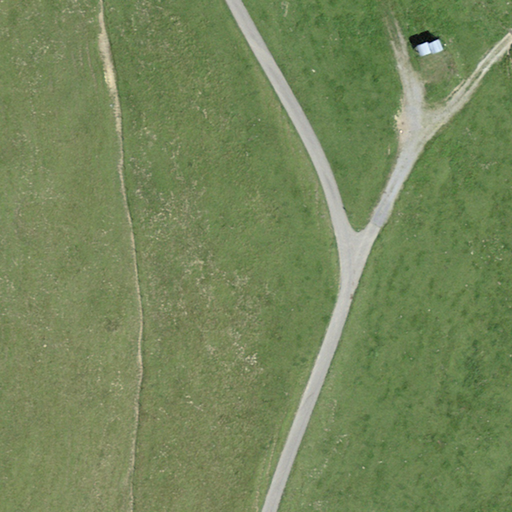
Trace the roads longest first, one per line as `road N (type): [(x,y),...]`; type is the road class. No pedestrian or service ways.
road 1 (track): [(235,0),(319,158),(351,262),(339,322),(270,511)]
road 2 (track): [(511,38),(410,152),(371,234),(349,247)]
road 3 (track): [(385,0),(421,139)]
